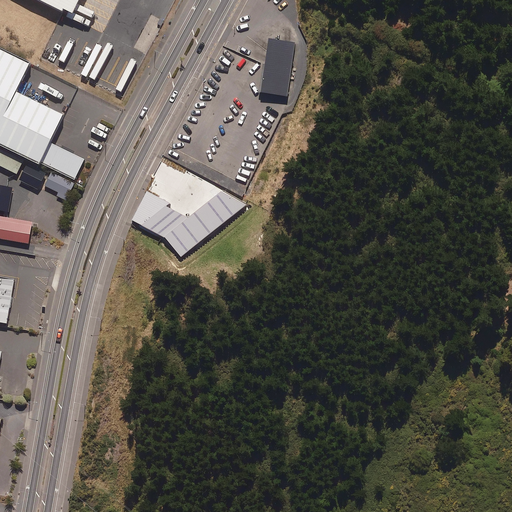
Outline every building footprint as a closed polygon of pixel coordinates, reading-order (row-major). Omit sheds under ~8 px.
[(37,0),(63,12),(64,9),(73,13),(79,0),(37,0)] [(296,44),(269,40),(261,94),(287,98),(296,44)] [(32,63),(0,47),(0,145),(40,165),(41,164),(75,181),(86,159),(52,142),(65,116),(18,92),(32,63)] [(0,167),(5,170),(16,176),(24,160),(0,148),(0,167)] [(155,178),(132,220),(164,238),(181,258),(247,205),(187,172),(186,174),(161,160),(152,176),(155,178)] [(16,176),(5,170),(0,178),(0,213),(6,216),(15,197),(19,199),(25,186),(14,180),(16,176)] [(43,186),(42,170),(33,171),(34,186),(43,186)] [(32,222),(0,216),(0,238),(28,244),(31,227),(32,222)] [(0,322),(10,324),(17,277),(0,274),(0,322)]
